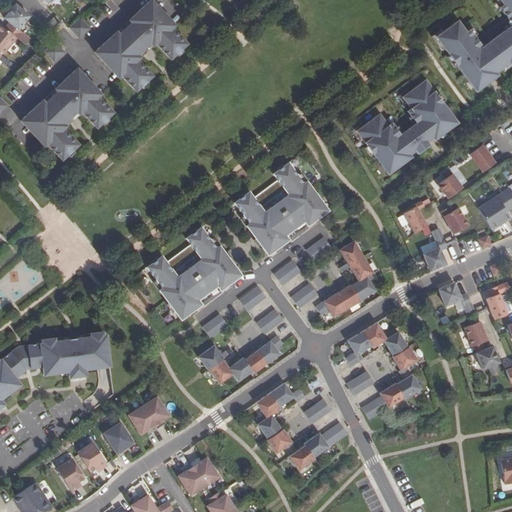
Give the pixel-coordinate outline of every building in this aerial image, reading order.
[(435,37),(477,91),(488,82),(485,77),(490,73),(492,76),(511,60),(511,0),(499,0),(502,4),(499,6),(511,23),(482,46),(469,29),(465,32),(457,20),(435,37)] [(148,2),(96,50),(136,92),(152,76),(135,58),(153,41),(170,60),(187,44),(148,2)] [(6,20),(1,26),(11,34),(13,36),(16,37),(22,42),(27,36),(18,29),(29,16),(15,5),(6,15),(4,18),(6,20)] [(69,28),(79,39),(90,29),(80,17),(69,28)] [(0,51),(0,52),(13,36),(11,34),(1,26),(0,24),(0,51)] [(43,51),(53,62),(64,52),(54,41),(43,51)] [(74,71),(23,119),(62,161),(79,145),(61,126),(79,110),(96,128),(113,113),(74,71)] [(395,165),(426,142),(425,139),(430,135),(432,138),(446,127),(448,130),(457,123),(425,80),(402,97),(411,109),(407,111),(418,127),(403,138),(392,123),(388,125),(379,114),(356,131),(388,174),(397,167),(395,165)] [(469,154),(474,161),(486,151),(482,145),(469,154)] [(478,166),(491,157),(486,151),(474,161),(478,166)] [(478,166),(483,172),(495,163),(491,157),(478,166)] [(307,226),(328,211),(300,174),(297,176),(288,163),(273,174),(277,180),(253,198),(249,192),(234,203),(243,216),(240,218),(268,255),(288,240),(288,239),(306,225),(307,226)] [(437,185),(447,199),(462,188),(448,170),(442,174),(445,179),(437,185)] [(502,192),(511,207),(511,193),(509,188),(502,192)] [(496,196),(506,212),(511,208),(511,207),(502,192),(496,196)] [(496,196),(477,209),(489,227),(491,230),(498,226),(497,225),(503,221),(504,222),(510,218),(506,212),(496,196)] [(403,214),(414,233),(426,226),(417,210),(419,209),(424,206),(421,201),(414,206),(415,207),(403,214)] [(449,207),(440,212),(453,234),(468,226),(458,208),(452,211),(449,207)] [(220,290),(241,275),(213,238),(210,240),(200,227),(185,238),(190,245),(166,262),(161,256),(146,267),(156,280),(152,282),(181,320),(201,304),(200,303),(219,289),(220,290)] [(430,271),(446,264),(440,250),(446,247),(445,244),(438,229),(431,232),(438,248),(422,255),(430,271)] [(478,240),(482,249),(491,245),(487,236),(479,239),(478,240)] [(314,262),(332,248),(323,237),(306,250),(314,262)] [(362,299),(375,291),(369,281),(373,279),(370,275),(373,273),(353,241),(339,250),(347,263),(339,268),(341,272),(349,267),(358,281),(351,286),(350,285),(315,307),(321,315),(324,313),(326,315),(329,312),(333,318),(360,301),(361,303),(363,301),(362,299)] [(282,286),(300,271),(292,260),(274,275),(282,286)] [(490,267),(493,276),(495,275),(502,272),(499,263),(490,267)] [(317,295),(309,283),(290,297),(299,308),(311,299),(317,295)] [(460,300),(467,316),(474,312),(466,293),(459,296),(454,283),(438,289),(445,306),(460,300)] [(500,297),(499,294),(510,290),(508,284),(507,283),(499,286),(488,290),(490,297),(485,299),(493,320),(507,314),(506,313),(500,297)] [(247,311),(266,297),(258,286),(239,300),(247,311)] [(500,297),(506,313),(511,310),(508,301),(507,301),(505,295),(500,297)] [(264,334),(283,320),(275,308),(256,323),(264,334)] [(210,339),(228,325),(219,314),(201,327),(210,339)] [(473,346),(476,353),(484,350),(481,343),(487,341),(480,322),(479,322),(464,328),(471,347),(473,346)] [(404,399),(420,389),(411,374),(410,374),(406,367),(417,360),(408,346),(407,347),(398,332),(397,332),(394,329),(384,335),(376,323),(347,341),(354,353),(346,358),(345,358),(351,366),(353,365),(362,359),(359,353),(371,346),(372,348),(383,341),(393,356),(392,357),(400,370),(398,371),(403,380),(396,384),(395,383),(382,391),(379,385),(376,388),(381,396),(361,408),(369,420),(384,410),(404,398),(404,399)] [(39,343),(27,345),(30,368),(42,366),(43,374),(68,371),(84,369),(109,366),(105,334),(103,335),(102,331),(89,333),(90,336),(75,338),(69,339),(54,341),(54,338),(41,339),(41,342),(39,343)] [(252,375),(280,354),(277,351),(280,349),(279,346),(283,343),(277,335),(244,360),(243,357),(232,365),(229,361),(225,364),(222,359),(228,355),(225,351),(220,354),(213,345),(198,357),(207,370),(208,370),(219,384),(232,374),(238,382),(250,373),(252,375)] [(30,368),(27,345),(17,346),(10,351),(24,370),(30,368)] [(488,367),(491,374),(499,371),(496,364),(499,363),(492,346),(490,347),(484,350),(476,353),(475,353),(482,369),(488,367)] [(0,398),(19,384),(14,377),(24,370),(10,351),(1,359),(0,358),(0,398)] [(84,369),(68,371),(68,377),(85,375),(84,369)] [(354,396),(374,384),(366,371),(360,375),(346,384),(354,396)] [(284,411),(281,406),(293,397),(297,402),(303,398),(305,396),(299,388),(291,394),(284,383),(269,393),(255,403),(266,418),(257,424),(267,439),(266,440),(275,454),(284,447),(289,456),(298,470),(314,460),(313,458),(336,441),(348,433),(340,422),(321,435),(315,427),(312,429),(316,434),(303,444),(304,445),(296,451),(290,443),(291,442),(282,429),(281,429),(271,415),(279,409),(282,413),(284,411)] [(169,416),(156,397),(142,406),(157,429),(163,425),(161,421),(163,420),(169,416)] [(312,424),(331,410),(323,399),(304,413),(312,424)] [(157,429),(142,406),(128,415),(140,434),(146,431),(148,429),(151,433),(157,429)] [(133,443),(120,422),(104,433),(120,457),(127,452),(125,448),(127,447),(133,443)] [(107,465),(92,442),(76,452),(89,472),(95,468),(97,467),(100,470),(107,465)] [(84,478),(71,458),(55,468),(71,492),(79,487),(76,483),(79,482),(84,478)] [(219,477),(206,458),(201,461),(198,463),(196,459),(189,463),(204,486),(219,477)] [(511,458),(500,461),(504,485),(511,483),(511,458)] [(204,486),(189,463),(183,467),(186,471),(183,472),(178,476),(190,495),(204,486)] [(44,511),(52,508),(35,483),(12,498),(17,506),(20,504),(25,511),(24,511),(44,511)] [(224,511),(233,506),(225,494),(223,495),(221,491),(208,499),(211,504),(207,506),(210,511),(224,511)] [(169,511),(173,509),(168,501),(156,508),(146,493),(139,497),(140,499),(136,502),(130,506),(133,510),(134,511),(169,511)]
